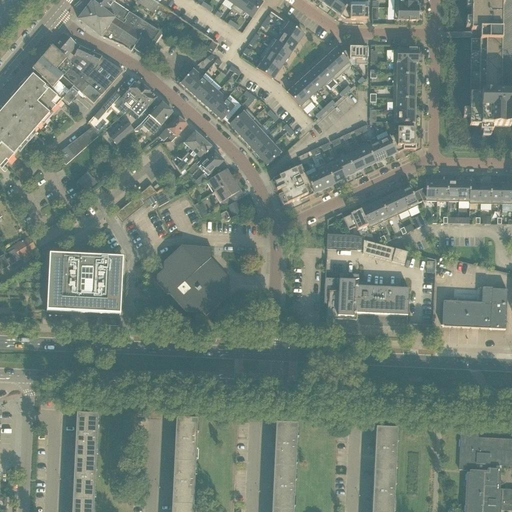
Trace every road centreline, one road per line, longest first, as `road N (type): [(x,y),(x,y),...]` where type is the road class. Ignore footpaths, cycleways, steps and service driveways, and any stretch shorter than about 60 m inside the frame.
road 1 (residential): [(272,230),(264,192),(246,163),(165,89),(55,12)]
road 2 (secondary): [(271,353),(0,339)]
road 3 (secondary): [(269,384),(511,396)]
road 4 (secondary): [(511,364),(271,353)]
road 5 (secondary): [(30,376),(269,384)]
road 6 (residential): [(272,230),(431,160)]
road 7 (residential): [(431,36),(342,34),(291,0)]
road 8 (residential): [(431,160),(431,36)]
road 9 (residential): [(271,353),(272,230)]
